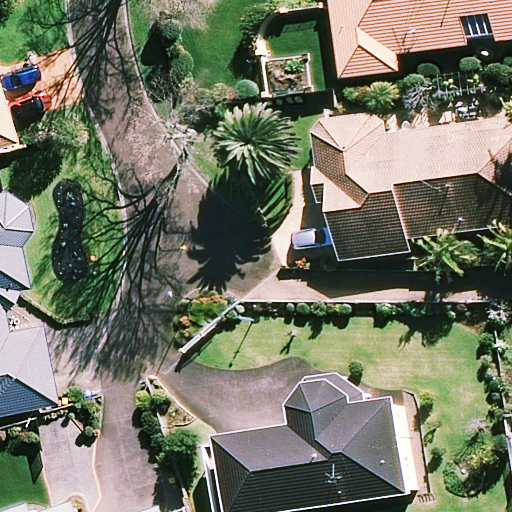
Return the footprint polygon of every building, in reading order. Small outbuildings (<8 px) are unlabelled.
[(511,0),(338,0),(349,78),(406,70),(404,54),(511,39),(511,0)] [(0,99),(0,139),(12,135),(4,110),(0,99)] [(511,225),(511,119),(324,146),(332,203),(342,202),(350,260),(418,251),(416,239),(511,225)] [(17,248),(25,231),(28,203),(5,184),(0,184),(0,408),(53,399),(39,322),(4,329),(0,309),(0,301),(22,275),(17,248)] [(372,389),(355,377),(309,384),(297,403),(300,425),(215,438),(226,511),(282,511),(422,492),(409,397),(374,402),(372,389)] [(55,511),(39,511),(37,505),(15,511),(192,511),(189,501),(157,511),(88,511),(85,502),(55,511)]
